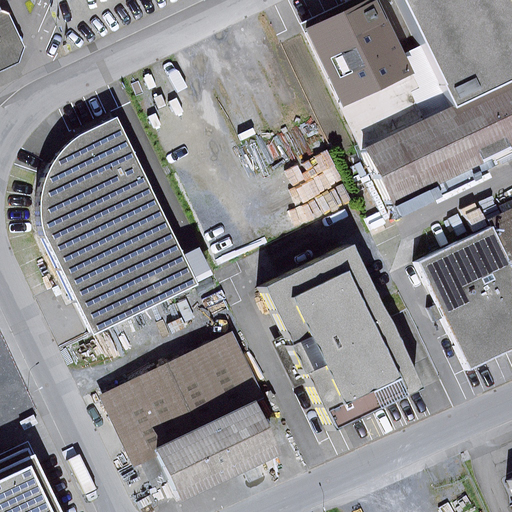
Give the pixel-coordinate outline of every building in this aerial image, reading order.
[(397,55),(371,0),(348,0),(296,25),(334,105),(342,102),(405,72),(397,55)] [(392,0),(415,46),(443,104),(511,70),(511,26),(499,0),(392,0)] [(0,7),(0,67),(18,59),(24,44),(8,10),(0,8),(0,7)] [(405,72),(342,102),(362,143),(443,104),(415,46),(397,55),(405,72)] [(362,143),(356,147),(384,204),(511,141),(511,70),(443,104),(362,143)] [(188,286),(108,123),(81,131),(61,146),(46,165),(37,186),(35,212),(39,237),(88,334),(188,286)] [(487,225),(511,277),(511,206),(484,220),(487,225)] [(511,277),(487,225),(413,260),(465,369),(511,346),(511,277)] [(346,251),(258,292),(322,430),(410,389),(346,251)] [(224,340),(103,397),(138,470),(160,460),(178,497),(263,457),(243,415),(257,408),(224,340)] [(0,511),(56,511),(26,444),(0,456),(0,511)]
